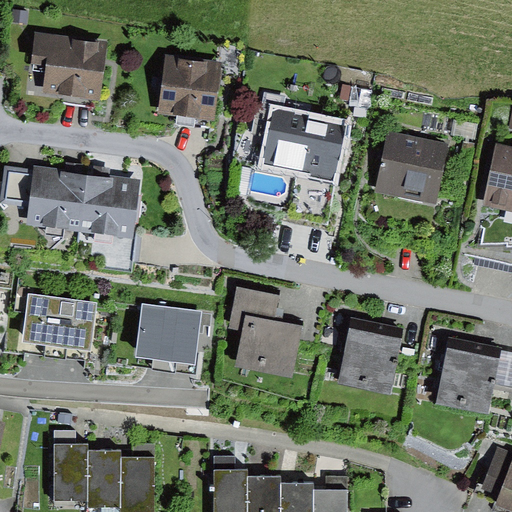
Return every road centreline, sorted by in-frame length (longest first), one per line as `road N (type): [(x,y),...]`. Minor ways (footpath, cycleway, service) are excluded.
road 1 (residential): [(0,134),(142,149),(175,160),(193,187),(206,239),(243,256),(511,320)]
road 2 (residential): [(0,386),(200,400)]
